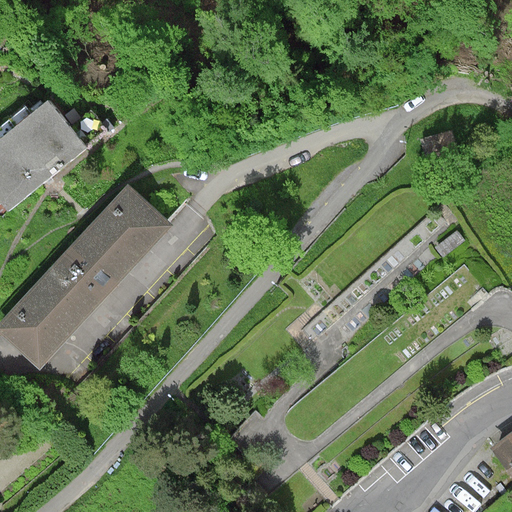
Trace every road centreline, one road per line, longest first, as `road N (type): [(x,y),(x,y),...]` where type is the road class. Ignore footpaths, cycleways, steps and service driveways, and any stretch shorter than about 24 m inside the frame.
road 1 (unclassified): [(511,399),(481,417),(379,511)]
road 2 (track): [(511,100),(446,101),(378,133)]
